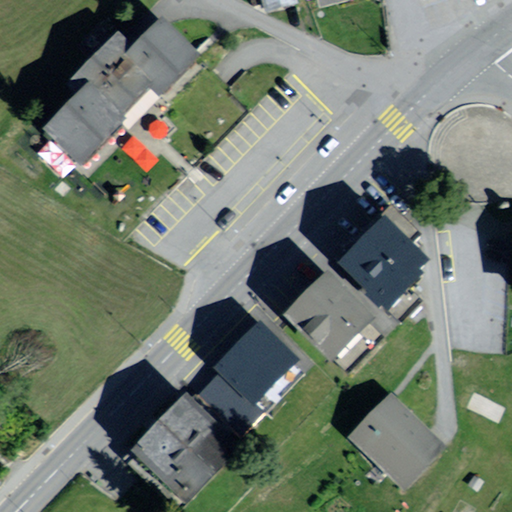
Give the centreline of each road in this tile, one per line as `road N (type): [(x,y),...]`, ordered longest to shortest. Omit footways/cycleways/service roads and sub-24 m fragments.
road 1 (primary): [(414,106),(16,511)]
road 2 (residential): [(229,0),(376,76),(414,106)]
